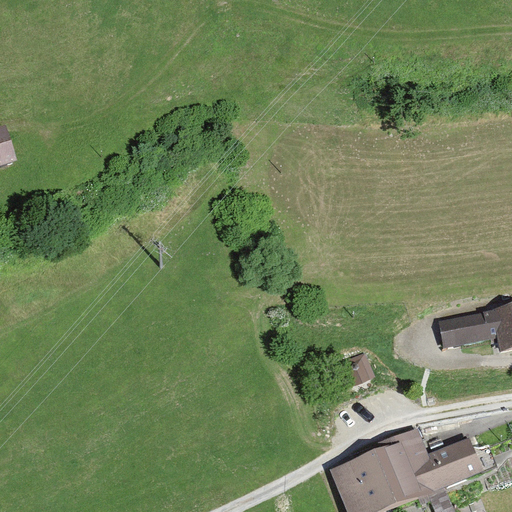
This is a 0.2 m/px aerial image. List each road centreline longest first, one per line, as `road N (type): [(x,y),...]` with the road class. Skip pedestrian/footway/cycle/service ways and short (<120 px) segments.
road 1 (track): [(511,28),(355,27),(254,0),(214,10),(124,102),(74,124),(0,124)]
road 2 (unclassified): [(329,460),(422,415),(511,400)]
